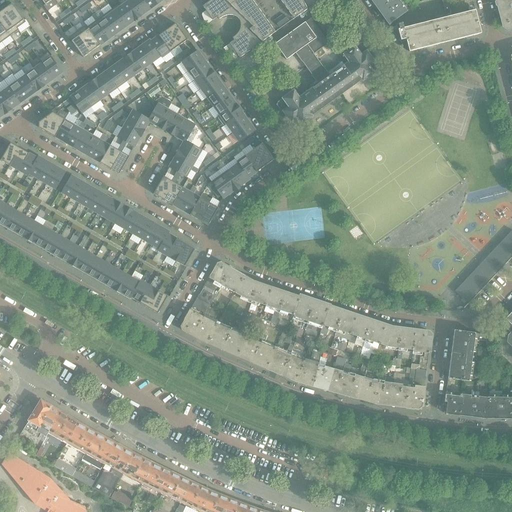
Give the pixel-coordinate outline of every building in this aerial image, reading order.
[(141,16),(129,0),(120,0),(118,1),(118,2),(119,4),(120,3),(133,22),(141,16)] [(150,10),(142,0),(129,0),(141,16),(150,10)] [(158,4),(154,0),(142,0),(150,10),(158,4)] [(239,58),(320,0),(211,0),(202,6),(212,21),(217,17),(219,19),(221,17),(225,16),(228,15),(231,15),(234,16),(237,18),(239,19),(239,21),(240,24),(240,28),(239,31),(237,34),(235,36),(232,38),(234,40),(229,44),(239,58)] [(407,12),(398,0),(371,0),(389,25),(407,12)] [(450,11),(446,0),(441,0),(445,12),(450,11)] [(511,27),(511,0),(496,0),(502,27),(506,29),(511,27)] [(133,22),(120,3),(119,4),(111,9),(125,28),(133,22)] [(12,4),(3,10),(15,26),(24,20),(12,4)] [(125,28),(111,9),(103,15),(116,34),(125,28)] [(15,26),(3,10),(0,12),(0,23),(7,32),(15,26)] [(481,34),(475,13),(474,11),(451,17),(450,14),(439,17),(440,19),(403,28),(402,23),(398,24),(392,29),(400,40),(405,39),(409,52),(481,34)] [(116,34),(103,15),(95,21),(108,40),(116,34)] [(295,53),(321,34),(310,19),(305,23),(305,22),(296,29),(296,28),(292,31),(291,32),(288,34),(287,35),(283,37),(283,38),(274,44),(286,60),(295,53)] [(108,40),(95,21),(87,27),(100,46),(108,40)] [(187,40),(175,24),(167,30),(178,46),(187,40)] [(100,46),(87,27),(86,25),(85,25),(77,31),(92,52),(100,46)] [(178,46),(167,30),(159,36),(170,52),(178,46)] [(92,52),(77,31),(68,38),(71,41),(71,42),(83,58),(92,52)] [(323,67),(313,54),(328,43),(321,34),(295,53),(301,62),(302,62),(305,66),(311,75),(311,76),(317,84),(330,76),(323,67)] [(170,52),(159,36),(151,42),(150,42),(161,56),(162,58),(170,52)] [(161,56),(150,42),(149,41),(140,47),(152,63),(161,57),(161,56)] [(311,116),(361,80),(362,81),(373,73),(369,67),(375,63),(366,51),(367,51),(367,50),(362,43),(361,43),(360,43),(360,44),(359,43),(343,55),(348,62),(330,76),(317,84),(298,98),(293,91),(277,102),(277,103),(276,104),(277,104),(276,104),(276,105),(281,112),(282,112),(282,111),(282,112),(283,111),(291,123),(297,119),(301,125),(312,117),(311,116)] [(152,63),(140,47),(132,53),(143,69),(152,63)] [(203,60),(197,51),(181,63),(188,72),(203,60)] [(143,69),(132,53),(123,59),(134,75),(143,69)] [(50,57),(41,63),(53,79),(62,73),(50,57)] [(134,75),(123,59),(114,66),(126,82),(134,75)] [(194,81),(210,69),(203,60),(188,72),(194,81)] [(53,79),(41,63),(33,69),(45,85),(53,79)] [(126,82),(114,66),(105,72),(117,88),(126,82)] [(45,85),(33,69),(25,75),(37,91),(45,85)] [(216,78),(210,69),(194,81),(200,89),(216,78)] [(117,88),(105,72),(97,78),(108,94),(117,88)] [(37,91),(25,75),(16,81),(28,97),(37,91)] [(108,94),(97,78),(88,85),(99,101),(108,94)] [(222,87),(216,78),(200,89),(206,98),(222,87)] [(28,97),(16,81),(8,87),(20,103),(28,97)] [(99,101),(88,85),(79,91),(91,107),(99,101)] [(20,103),(8,87),(0,92),(12,109),(20,103)] [(213,107),(229,95),(222,87),(206,98),(213,107)] [(91,107),(79,91),(70,97),(82,114),(91,107)] [(12,109),(0,92),(0,110),(3,115),(12,109)] [(219,115),(235,104),(229,95),(213,107),(219,115)] [(158,127),(168,110),(158,104),(149,120),(149,121),(158,127)] [(225,124),(241,113),(235,104),(219,115),(225,124)] [(149,120),(132,110),(127,119),(144,129),(149,121),(149,120)] [(166,132),(176,114),(168,110),(158,127),(166,132)] [(46,132),(56,115),(52,112),(38,122),(38,128),(46,132)] [(232,133),(248,122),(241,113),(225,124),(232,133)] [(175,137),(185,120),(176,114),(166,132),(175,137)] [(55,137),(65,120),(56,115),(46,132),(55,137)] [(144,129),(127,119),(122,128),(139,138),(144,129)] [(63,142),(73,125),(65,120),(55,137),(63,142)] [(185,141),(194,125),(185,120),(175,137),(184,142),(185,141)] [(238,142),(254,131),(248,122),(232,133),(238,142)] [(73,148),(83,130),(73,125),(63,142),(73,148)] [(134,147),(139,138),(122,128),(117,137),(134,147)] [(82,153),(92,136),(83,130),(73,148),(82,153)] [(91,158),(101,141),(99,140),(92,136),(82,153),(91,158)] [(100,163),(110,146),(103,142),(101,141),(91,158),(100,163)] [(201,151),(185,141),(184,142),(179,150),(196,159),(201,151)] [(9,166),(19,149),(10,143),(0,161),(9,166)] [(273,160),(261,144),(253,150),(265,166),(273,160)] [(109,169),(119,151),(117,150),(110,146),(100,163),(109,169)] [(18,171),(28,153),(19,149),(9,166),(18,171)] [(196,159),(179,150),(174,158),(191,168),(192,166),(196,159)] [(265,166),(253,150),(245,156),(257,172),(265,166)] [(119,174),(129,157),(121,152),(119,151),(109,169),(119,174)] [(28,174),(37,159),(28,153),(18,171),(27,176),(28,174)] [(257,172),(245,156),(237,162),(238,163),(248,178),(257,172)] [(37,179),(47,162),(38,157),(37,159),(28,174),(37,179)] [(190,170),(191,168),(174,158),(169,167),(186,177),(190,170)] [(46,185),(56,167),(47,162),(37,179),(46,185)] [(248,178),(238,163),(237,163),(229,170),(241,186),(249,179),(248,178)] [(55,190),(65,172),(56,167),(46,185),(55,190)] [(241,186),(229,170),(220,176),(232,192),(241,186)] [(232,192),(220,176),(211,182),(223,199),(232,192)] [(70,199),(80,182),(71,177),(61,194),(70,199)] [(163,200),(173,183),(163,177),(153,194),(163,200)] [(79,204),(89,187),(80,182),(70,199),(79,204)] [(172,205),(182,188),(173,183),(163,200),(172,205)] [(88,209),(98,192),(89,187),(79,204),(88,209)] [(181,210),(191,193),(182,188),(172,205),(181,210)] [(97,214),(106,197),(98,192),(88,209),(97,214)] [(190,216),(200,198),(191,193),(181,210),(190,216)] [(106,219),(115,202),(106,197),(97,214),(106,219)] [(199,221),(209,203),(200,198),(190,216),(199,221)] [(115,224),(124,207),(115,202),(106,219),(115,224)] [(208,226),(218,209),(209,203),(199,221),(208,226)] [(0,224),(6,229),(16,211),(5,205),(0,213),(0,224)] [(123,229),(133,212),(124,207),(115,224),(123,229)] [(15,234),(25,217),(16,211),(6,229),(15,234)] [(132,234),(142,217),(133,212),(123,229),(132,234)] [(24,239),(33,222),(25,217),(15,234),(24,239)] [(141,239),(151,222),(142,217),(132,234),(141,239)] [(32,244),(42,227),(33,222),(24,239),(32,244)] [(150,244),(160,227),(151,222),(141,239),(150,244)] [(41,249),(51,232),(42,227),(32,244),(41,249)] [(159,249),(167,234),(169,232),(160,227),(150,244),(159,249)] [(500,270),(511,257),(511,230),(495,248),(499,252),(497,255),(497,256),(491,262),(500,270)] [(60,237),(51,232),(41,249),(50,254),(60,237)] [(166,257),(176,239),(167,234),(159,249),(157,252),(166,257)] [(59,259),(69,242),(60,237),(50,254),(59,259)] [(175,262),(185,244),(176,239),(166,257),(175,262)] [(68,264),(78,247),(69,242),(59,259),(68,264)] [(184,267),(195,249),(185,244),(175,262),(184,267)] [(77,269),(86,252),(78,247),(68,264),(77,269)] [(464,309),(500,270),(491,262),(497,256),(497,255),(499,252),(495,248),(454,291),(467,304),(463,308),(464,309)] [(86,275),(95,257),(86,252),(77,269),(86,275)] [(94,280),(104,262),(95,257),(86,275),(94,280)] [(103,285),(113,268),(104,262),(94,280),(103,285)] [(235,293),(245,276),(221,262),(217,263),(209,277),(208,278),(202,289),(203,289),(210,294),(216,283),(235,293)] [(112,290),(122,273),(113,268),(103,285),(112,290)] [(121,295),(130,278),(122,273),(112,290),(121,295)] [(265,306),(272,287),(253,281),(245,276),(235,293),(245,299),(265,306)] [(131,298),(139,283),(130,278),(121,295),(130,300),(131,298)] [(140,303),(149,286),(140,281),(139,283),(131,298),(140,303)] [(148,308),(158,291),(149,286),(140,303),(148,308)] [(293,315),(300,296),(272,287),(265,306),(275,309),(270,322),(261,319),(259,324),(273,329),(275,324),(278,316),(282,317),(284,312),(293,315)] [(215,297),(210,294),(203,289),(200,294),(207,299),(212,302),(215,297)] [(157,314),(167,296),(158,291),(148,308),(157,314)] [(204,304),(207,299),(200,294),(199,295),(196,299),(204,304)] [(322,327),(329,306),(329,305),(300,296),(293,315),(293,317),(307,322),(306,326),(310,328),(312,323),(320,326),(322,327)] [(350,335),(357,316),(329,306),(322,327),(319,334),(326,336),(329,328),(337,330),(335,335),(342,337),(344,333),(350,335)] [(217,324),(204,317),(190,310),(180,327),(181,330),(207,344),(217,324)] [(511,311),(505,319),(500,324),(510,333),(507,336),(506,343),(511,348),(511,311)] [(379,345),(385,325),(357,316),(350,335),(351,335),(348,343),(354,345),(357,337),(379,345)] [(237,357),(245,337),(217,324),(207,344),(237,357)] [(412,350),(415,330),(391,327),(385,325),(379,345),(386,347),(398,349),(397,359),(396,368),(400,368),(402,349),(412,350)] [(428,354),(431,335),(429,332),(415,330),(412,350),(413,352),(421,353),(421,357),(420,357),(428,358),(428,354)] [(474,340),(475,333),(454,331),(453,338),(452,344),(451,347),(452,347),(451,355),(472,357),(474,340)] [(486,342),(487,335),(475,333),(474,340),(486,342)] [(266,369),(275,349),(264,344),(267,336),(264,335),(260,343),(245,337),(237,357),(266,369)] [(297,337),(295,343),(302,345),(304,340),(297,337)] [(345,352),(347,345),(338,343),(336,350),(345,352)] [(303,361),(290,356),(293,347),(289,345),(286,354),(275,349),(266,369),(295,382),(296,382),(303,361)] [(335,357),(337,351),(329,348),(327,355),(335,357)] [(468,382),(470,371),(472,357),(451,355),(450,362),(448,371),(449,371),(448,379),(468,382)] [(410,370),(426,371),(428,358),(420,357),(419,365),(411,364),(410,370)] [(312,387),(317,367),(318,365),(304,362),(303,361),(296,382),(312,387)] [(373,404),(378,383),(379,374),(369,371),(369,369),(371,364),(368,363),(366,368),(366,370),(364,374),(363,378),(348,373),(348,375),(342,395),(373,404)] [(342,395),(348,375),(342,373),(344,368),(334,365),(333,369),(324,366),(323,368),(317,367),(312,387),(342,395)] [(405,408),(408,386),(410,370),(406,369),(406,373),(405,373),(405,376),(394,374),(394,367),(392,367),(391,367),(388,383),(384,382),(383,384),(378,383),(373,404),(405,408)] [(422,407),(425,377),(410,374),(409,380),(414,380),(414,386),(414,388),(409,388),(409,386),(408,386),(405,408),(418,410),(422,407)] [(459,416),(461,395),(460,397),(445,395),(444,402),(447,402),(445,413),(445,414),(459,416)] [(485,419),(487,398),(485,398),(478,397),(478,399),(470,398),(471,396),(461,395),(459,416),(465,416),(465,417),(478,418),(485,419)] [(511,419),(511,398),(487,398),(485,419),(495,419),(498,419),(505,419),(511,419)] [(45,437),(48,432),(59,412),(45,403),(43,403),(41,403),(39,404),(38,405),(23,430),(38,439),(41,434),(45,437)] [(67,443),(78,423),(72,419),(59,412),(48,432),(67,443)] [(85,453),(96,433),(78,423),(67,443),(85,453)] [(104,463),(115,443),(96,433),(85,453),(104,463)] [(110,498),(123,474),(133,454),(115,443),(104,463),(102,468),(96,477),(94,482),(91,488),(103,494),(110,498)] [(40,459),(45,449),(40,447),(38,451),(35,456),(40,459)] [(35,456),(38,451),(32,448),(30,453),(35,456)] [(87,511),(86,507),(71,501),(50,479),(9,453),(1,465),(35,504),(47,511),(87,511)] [(142,483),(152,463),(136,455),(133,454),(123,474),(142,483)] [(162,493),(171,473),(163,469),(152,463),(142,483),(148,487),(162,493)] [(327,479),(329,473),(322,470),(320,476),(327,479)] [(94,482),(75,471),(75,472),(72,477),(91,488),(94,482)] [(180,502),(189,481),(171,473),(162,493),(174,499),(180,502)] [(201,511),(209,491),(189,481),(180,502),(201,511)] [(133,499),(115,490),(111,498),(129,507),(133,499)] [(203,511),(222,511),(229,498),(209,491),(201,511),(203,511)] [(245,511),(248,506),(229,498),(222,511),(245,511)]
